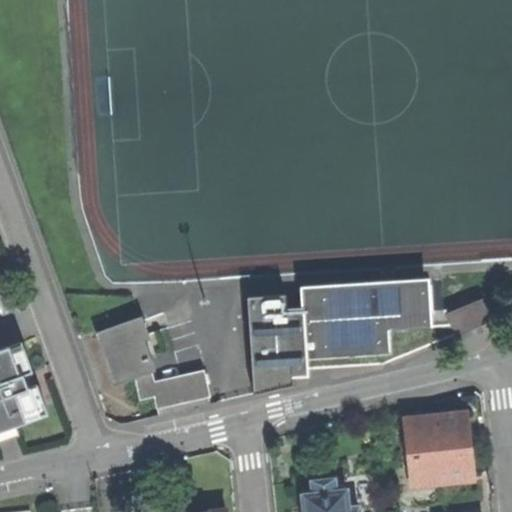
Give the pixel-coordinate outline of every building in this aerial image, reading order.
[(303,306),(309,366),(315,366),(315,369),(383,364),(457,333),(489,319),(481,301),(448,315),(446,310),(432,311),(431,284),(400,286),(400,295),(386,296),(386,287),(302,293),(303,306)] [(400,286),(386,287),(386,296),(400,295),(400,286)] [(309,376),(309,366),(303,306),(287,307),(286,294),(248,297),(254,394),(292,385),(292,376),(309,376)] [(135,375),(150,370),(153,369),(145,347),(142,340),(148,337),(141,318),(98,334),(116,383),(135,375)] [(17,345),(0,350),(0,432),(43,417),(32,387),(28,389),(26,383),(23,376),(28,374),(17,345)] [(154,382),(150,370),(135,375),(141,398),(155,395),(159,414),(209,401),(204,371),(154,382)] [(463,417),(456,418),(458,435),(465,434),(463,417)] [(436,481),(470,477),(468,463),(465,434),(458,435),(456,418),(408,424),(412,461),(415,461),(417,477),(436,475),(436,481)] [(415,484),(436,481),(436,475),(417,477),(415,461),(412,461),(415,484)] [(359,511),(359,507),(348,508),(346,491),(337,493),(335,478),(311,481),(313,495),(304,496),(305,511),(359,511)]
